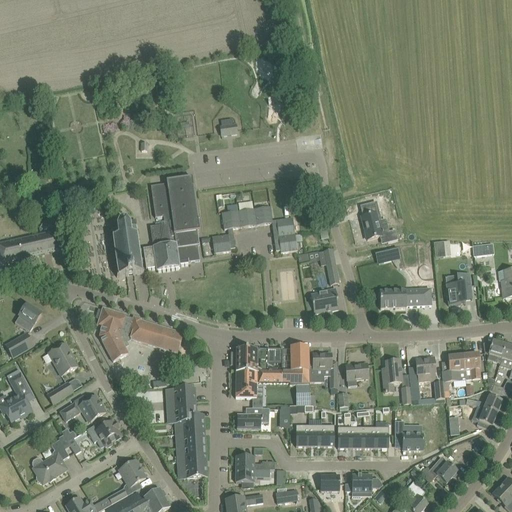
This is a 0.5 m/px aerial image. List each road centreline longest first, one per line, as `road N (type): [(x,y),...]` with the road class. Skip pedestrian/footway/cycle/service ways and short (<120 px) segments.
road 1 (unclassified): [(272,340),(511,326)]
road 2 (residential): [(382,465),(284,466),(272,444),(213,443)]
road 3 (residential): [(142,441),(53,287)]
road 4 (unclassified): [(53,287),(215,335)]
road 5 (residential): [(26,511),(142,441)]
